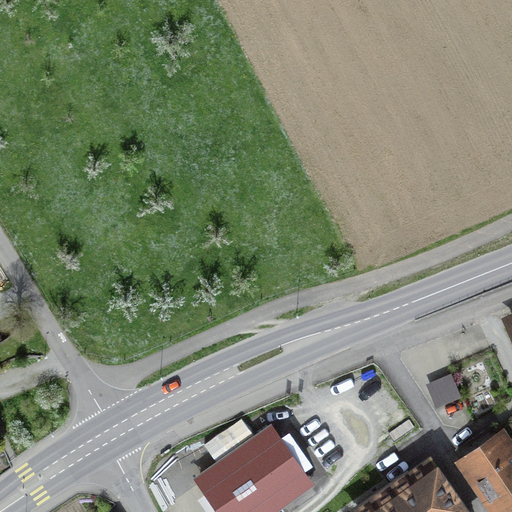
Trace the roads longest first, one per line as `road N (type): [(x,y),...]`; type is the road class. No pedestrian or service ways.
road 1 (track): [(86,384),(424,262),(511,221)]
road 2 (secondary): [(107,435),(256,360),(511,261)]
road 3 (residential): [(107,435),(0,237)]
road 4 (secondary): [(0,509),(107,435)]
